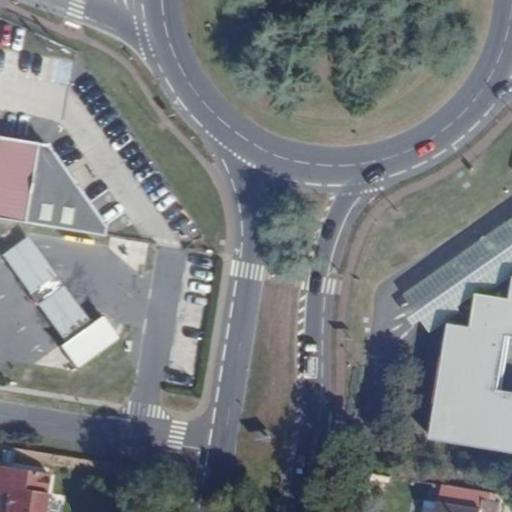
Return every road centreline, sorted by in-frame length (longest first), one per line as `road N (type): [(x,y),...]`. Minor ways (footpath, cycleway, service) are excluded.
road 1 (secondary): [(294,511),(317,291),(331,232),(368,163)]
road 2 (secondary): [(241,137),(256,237),(223,454)]
road 3 (unclassified): [(0,419),(223,454)]
road 4 (secondary): [(368,163),(436,136),(496,69)]
road 5 (secondary): [(241,137),(302,162),(368,163)]
